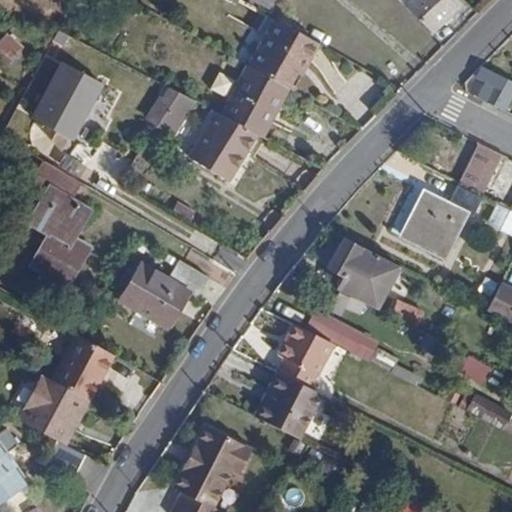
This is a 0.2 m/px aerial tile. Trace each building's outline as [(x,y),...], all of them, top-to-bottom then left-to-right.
[(253,0),(248,0),(247,2),(263,12),(265,7),(253,0)] [(408,0),(406,2),(408,5),(432,29),(460,2),(459,0),(408,0)] [(262,34),(246,64),(283,85),(300,56),(305,58),(314,41),(265,13),(255,30),(262,34)] [(300,56),(283,85),(289,88),(305,58),(300,56)] [(60,63),(30,117),(66,139),(96,86),(97,84),(60,63)] [(246,64),(245,63),(218,112),(255,132),(257,133),(283,85),(246,64)] [(511,94),(511,81),(481,66),(475,78),(482,82),(483,84),(486,87),(480,99),(503,111),(511,94)] [(486,87),(483,84),(477,98),(480,99),(486,87)] [(169,103),(155,127),(170,136),(185,114),(169,103)] [(255,132),(218,112),(214,111),(186,156),(225,179),(255,132)] [(500,153),(478,142),(458,182),(480,193),(500,153)] [(78,180),(41,159),(30,178),(45,187),(25,221),(45,233),(27,264),(62,284),(84,245),(69,236),(84,210),(66,199),(78,180)] [(418,189),(396,233),(437,255),(460,210),(464,213),(474,193),(452,182),(443,201),(418,189)] [(377,253),(341,235),(326,264),(362,281),(364,281),(377,253)] [(139,264),(119,301),(165,326),(185,290),(195,296),(206,276),(176,259),(164,277),(139,264)] [(511,289),(497,283),(484,308),(511,322),(511,289)] [(396,299),(389,314),(414,326),(421,311),(396,299)] [(322,315),(314,329),(341,342),(348,329),(322,315)] [(290,340),(275,370),(306,386),(330,341),(292,322),(284,336),(290,340)] [(73,331),(48,378),(85,398),(110,352),(84,337),(73,331)] [(306,386),(275,370),(266,388),(271,391),(257,417),(297,437),(319,393),(306,386)] [(40,373),(14,422),(60,446),(85,398),(48,378),(40,373)] [(266,388),(251,414),(257,417),(271,391),(266,388)] [(170,486),(174,488),(179,490),(203,502),(198,511),(216,511),(218,509),(211,505),(230,468),(236,471),(249,447),(237,440),(203,423),(190,448),(195,450),(187,463),(183,461),(170,486)] [(0,435),(0,502),(27,485),(10,456),(18,451),(5,433),(0,435)] [(85,460),(60,446),(47,473),(71,485),(85,460)] [(190,448),(183,461),(187,463),(195,450),(190,448)] [(168,511),(198,511),(203,502),(179,490),(168,511)]
